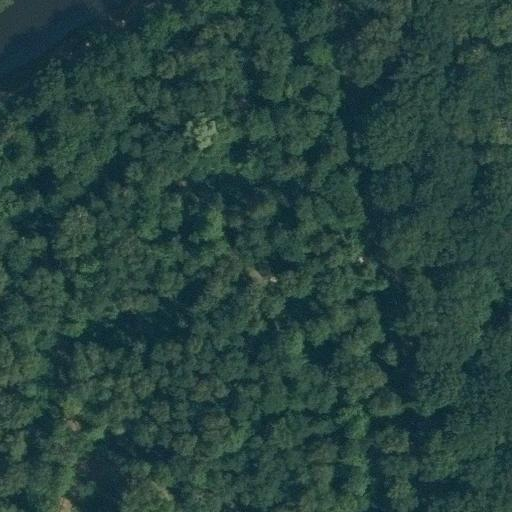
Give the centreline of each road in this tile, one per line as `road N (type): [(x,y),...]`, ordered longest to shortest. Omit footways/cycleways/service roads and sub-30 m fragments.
road 1 (track): [(446,511),(331,0)]
road 2 (track): [(0,114),(179,0)]
